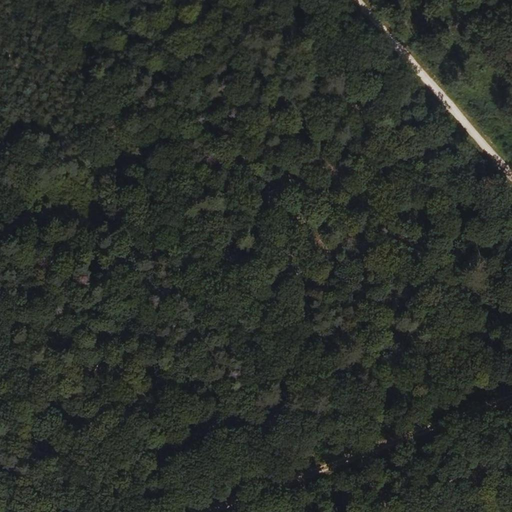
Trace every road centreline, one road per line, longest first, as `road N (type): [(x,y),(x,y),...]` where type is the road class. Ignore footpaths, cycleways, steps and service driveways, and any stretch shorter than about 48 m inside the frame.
road 1 (track): [(205,511),(511,398)]
road 2 (track): [(511,178),(356,0)]
